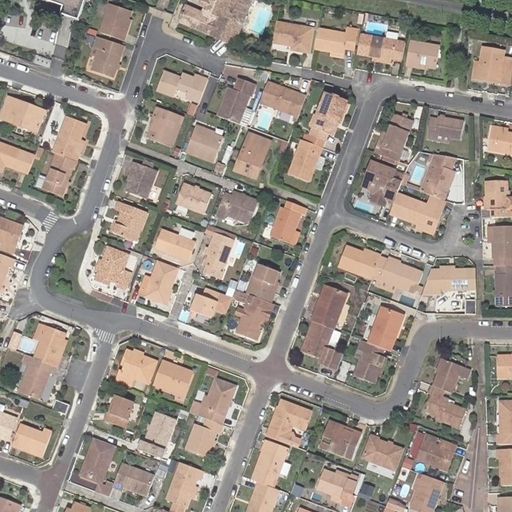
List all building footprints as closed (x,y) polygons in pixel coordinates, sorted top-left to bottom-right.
[(86,0),(41,0),(65,8),(62,15),(79,21),(86,0)] [(177,21),(230,43),(238,2),(232,0),(204,0),(199,11),(184,5),(177,21)] [(238,0),(238,2),(230,43),(247,0),(238,0)] [(124,32),(128,20),(131,12),(109,4),(100,32),(124,40),(126,33),(124,32)] [(95,10),(93,16),(100,18),(102,13),(95,10)] [(72,32),(9,12),(5,23),(15,27),(11,40),(63,57),(72,32)] [(312,29),(276,23),(273,43),(292,46),(291,51),(307,53),(312,29)] [(347,34),(319,29),(315,49),(329,51),(344,54),(346,48),(348,48),(353,49),(357,30),(349,29),(347,34)] [(389,39),(397,41),(399,33),(388,31),(387,39),(389,39)] [(407,35),(399,33),(397,41),(405,43),(407,35)] [(397,41),(389,39),(387,39),(360,34),(357,54),(374,57),(393,61),(394,61),(402,62),(405,43),(397,41)] [(120,45),(98,37),(94,47),(99,49),(97,56),(91,70),(113,78),(115,70),(117,64),(120,56),(117,55),(120,45)] [(415,64),(427,67),(436,68),(439,45),(411,40),(406,65),(414,67),(415,64)] [(505,85),(508,68),(511,68),(511,57),(504,56),(505,51),(484,46),(481,62),(477,80),(505,85)] [(477,80),(481,62),(475,61),(472,79),(477,80)] [(187,97),(200,102),(208,79),(201,76),(200,79),(195,77),(183,72),(183,73),(181,77),(165,71),(158,91),(174,96),(178,88),(189,92),(187,97)] [(222,118),(239,124),(249,95),(252,96),(256,84),(240,79),(236,90),(230,88),(224,104),(227,105),(222,118)] [(306,97),(268,82),(260,102),(298,117),(306,97)] [(343,111),(346,102),(326,96),(318,116),(315,115),(310,128),(313,130),(311,137),(305,135),(303,140),(321,147),(323,142),(326,135),(329,136),(334,123),(338,124),(343,111)] [(14,105),(7,102),(0,118),(0,120),(29,132),(36,134),(41,120),(43,116),(29,111),(30,107),(15,101),(14,105)] [(224,104),(219,117),(222,118),(227,105),(224,104)] [(29,111),(43,116),(44,112),(30,107),(29,111)] [(154,118),(151,127),(148,137),(171,146),(182,118),(156,109),(153,117),(154,118)] [(381,141),(376,153),(398,162),(413,122),(407,120),(402,118),(396,115),(394,119),(392,126),(389,135),(386,142),(381,141)] [(57,154),(77,162),(80,153),(75,151),(80,139),(86,123),(67,116),(53,153),(57,154)] [(445,118),(441,118),(438,117),(438,120),(431,119),(427,139),(434,141),(435,136),(449,138),(461,140),(464,122),(445,118)] [(333,137),(338,124),(334,123),(329,136),(333,137)] [(203,131),(204,130),(196,127),(187,152),(214,163),(223,140),(213,136),(203,131)] [(511,133),(507,132),(491,129),(488,149),(511,153),(511,133)] [(250,134),(247,140),(265,147),(257,170),(260,171),(271,142),(250,134)] [(85,141),(80,139),(75,151),(80,153),(85,141)] [(265,147),(247,140),(236,171),(256,179),(260,171),(257,170),(265,147)] [(289,174),(309,181),(314,168),(320,171),(326,158),(319,155),(322,148),(302,140),(289,174)] [(4,165),(29,174),(35,157),(0,143),(0,171),(1,172),(4,165)] [(39,147),(36,156),(41,157),(44,150),(39,147)] [(73,171),(77,162),(57,154),(47,179),(40,176),(36,186),(43,190),(61,197),(65,186),(66,182),(71,170),(73,171)] [(450,169),(455,158),(433,154),(430,162),(437,165),(425,193),(430,195),(440,199),(445,186),(447,187),(453,170),(450,169)] [(133,171),(131,179),(126,191),(147,199),(158,172),(134,162),(131,170),(132,170),(133,171)] [(437,165),(430,162),(421,187),(406,181),(409,174),(405,173),(404,176),(403,177),(401,183),(401,184),(425,193),(437,165)] [(401,184),(401,183),(393,180),(396,173),(372,164),(369,170),(373,172),(366,189),(374,192),(370,202),(381,207),(383,202),(393,206),(397,193),(401,184)] [(373,172),(369,170),(363,188),(366,189),(373,172)] [(401,183),(403,177),(404,176),(396,173),(393,180),(401,183)] [(492,210),(493,218),(511,217),(511,196),(508,197),(507,181),(486,182),(486,198),(487,210),(490,210),(492,210)] [(196,188),(184,184),(177,204),(204,214),(212,194),(200,189),(196,188)] [(450,188),(447,187),(445,186),(440,199),(444,201),(450,188)] [(217,217),(225,221),(227,216),(250,225),(259,201),(245,196),(241,194),(234,192),(233,195),(226,193),(217,217)] [(393,206),(390,212),(419,225),(432,230),(444,201),(440,199),(430,195),(426,205),(397,193),(393,206)] [(434,235),(446,201),(444,201),(432,230),(419,225),(418,228),(434,235)] [(303,216),(306,209),(288,202),(286,209),(281,208),(270,237),(289,244),(300,215),(303,216)] [(123,212),(119,222),(115,233),(136,241),(147,212),(122,203),(119,210),(123,212)] [(0,248),(14,254),(24,228),(0,218),(0,240),(2,242),(0,247),(0,248)] [(497,259),(497,266),(511,266),(511,226),(509,227),(495,227),(496,239),(496,242),(492,242),(493,259),(497,259)] [(182,234),(198,239),(200,232),(184,227),(182,234)] [(163,229),(156,248),(169,253),(173,254),(190,260),(197,243),(163,229)] [(223,271),(235,240),(215,232),(203,264),(207,265),(204,272),(222,279),(225,272),(223,271)] [(339,267),(372,279),(373,278),(380,259),(364,253),(347,246),(339,267)] [(108,281),(111,282),(118,284),(117,286),(124,289),(130,273),(123,270),(129,255),(108,247),(103,262),(99,272),(96,280),(106,284),(108,281)] [(381,256),(381,255),(366,249),(364,253),(380,259),(381,256)] [(11,267),(14,260),(0,254),(0,285),(4,275),(6,275),(9,267),(9,266),(11,267)] [(390,260),(381,256),(380,259),(373,278),(381,281),(390,260)] [(401,264),(390,260),(381,281),(395,286),(409,291),(408,294),(415,297),(424,272),(401,264)] [(179,269),(159,262),(146,295),(165,303),(170,290),(179,269)] [(281,273),(260,265),(248,295),(262,301),(271,304),(275,296),(272,295),(276,284),(281,273)] [(511,266),(497,266),(497,271),(497,274),(495,274),(495,307),(511,306),(511,266)] [(476,291),(476,269),(455,270),(441,270),(432,270),(422,295),(441,294),(441,290),(476,291)] [(395,286),(381,281),(379,288),(392,293),(398,295),(400,291),(408,294),(409,291),(395,286)] [(325,287),(312,322),(313,322),(333,330),(346,295),(325,287)] [(206,290),(203,297),(218,302),(221,295),(206,290)] [(242,300),(244,294),(236,291),(233,297),(242,300)] [(218,302),(203,297),(198,294),(192,311),(212,318),(218,302)] [(244,294),(242,300),(249,303),(243,318),(238,333),(257,341),(269,311),(259,307),(262,301),(248,295),(244,294)] [(249,303),(242,300),(236,315),(243,318),(249,303)] [(466,300),(466,315),(476,315),(476,300),(466,300)] [(262,301),(259,307),(269,311),(272,304),(271,304),(262,301)] [(383,348),(390,351),(403,316),(382,308),(368,343),(383,348)] [(333,330),(313,322),(307,337),(309,338),(303,352),(322,360),(319,365),(327,368),(337,372),(344,355),(334,351),(326,348),(333,330)] [(35,338),(41,341),(47,326),(41,324),(35,338)] [(35,358),(57,367),(60,359),(57,358),(63,341),(66,334),(47,326),(41,341),(35,358)] [(341,333),(333,330),(326,348),(334,351),(341,333)] [(367,343),(361,340),(358,348),(364,350),(367,343)] [(57,358),(60,359),(66,342),(63,341),(57,358)] [(383,348),(368,343),(367,343),(364,350),(354,376),(375,384),(378,374),(376,374),(378,367),(380,367),(384,356),(381,355),(383,348)] [(127,363),(127,365),(123,373),(121,372),(118,379),(132,384),(134,377),(149,383),(157,362),(143,357),(134,353),(128,351),(124,362),(127,363)] [(32,358),(25,355),(23,362),(23,363),(29,365),(32,358)] [(511,355),(511,356),(497,356),(497,379),(511,378),(511,355)] [(387,357),(384,356),(380,367),(378,367),(376,374),(378,374),(380,375),(387,357)] [(54,374),(57,367),(35,358),(32,358),(29,365),(19,392),(38,400),(49,372),(54,374)] [(439,372),(433,388),(444,392),(451,394),(457,377),(466,380),(470,370),(461,367),(444,360),(439,372)] [(170,364),(162,361),(153,385),(183,397),(191,378),(168,369),(170,364)] [(168,369),(191,378),(192,373),(170,364),(168,369)] [(190,413),(200,417),(208,421),(219,425),(223,415),(226,417),(230,407),(231,403),(237,388),(217,380),(210,398),(206,408),(203,408),(204,407),(194,403),(190,413)] [(433,388),(430,386),(427,392),(430,394),(423,411),(436,416),(441,418),(439,422),(458,428),(464,410),(446,404),(448,400),(441,397),(444,392),(433,388)] [(454,391),(452,394),(474,403),(474,399),(454,391)] [(116,395),(113,403),(115,403),(112,413),(109,412),(107,411),(104,420),(124,428),(134,402),(116,395)] [(66,416),(70,405),(56,400),(51,411),(66,416)] [(497,436),(498,445),(511,444),(511,402),(500,402),(501,420),(502,420),(503,435),(501,435),(497,436)] [(278,413),(268,438),(291,446),(294,439),(293,435),(291,434),(290,433),(293,425),(304,430),(311,413),(285,403),(281,414),(278,413)] [(278,408),(267,437),(268,438),(278,413),(280,408),(278,408)] [(0,436),(0,437),(9,440),(17,419),(0,412),(0,436)] [(146,444),(144,451),(158,457),(161,450),(165,451),(177,420),(158,413),(153,426),(152,430),(146,444)] [(220,433),(223,426),(219,425),(208,421),(205,428),(196,424),(187,449),(207,458),(212,447),(214,441),(217,433),(220,434),(220,433)] [(343,431),(344,429),(336,426),(328,423),(327,428),(318,449),(351,461),(360,435),(353,432),(352,435),(349,433),(343,431)] [(19,429),(13,446),(42,457),(50,437),(42,434),(41,438),(19,429)] [(95,438),(93,438),(79,476),(102,485),(104,481),(84,473),(90,460),(87,459),(95,438)] [(104,481),(117,447),(95,438),(87,459),(90,460),(84,473),(104,481)] [(362,459),(394,471),(401,450),(370,438),(362,459)] [(291,446),(297,449),(300,441),(294,439),(291,446)] [(450,452),(454,453),(456,447),(442,441),(440,447),(423,441),(423,442),(416,460),(443,470),(444,470),(450,452)] [(168,449),(173,451),(176,445),(170,442),(168,449)] [(501,459),(501,476),(501,486),(511,485),(511,449),(496,451),(497,459),(498,459),(501,459)] [(258,465),(261,467),(267,453),(263,451),(258,465)] [(447,472),(454,453),(450,452),(444,470),(447,472)] [(261,467),(255,481),(260,483),(273,488),(285,461),(267,453),(261,467)] [(169,467),(172,459),(165,456),(162,464),(169,467)] [(201,480),(204,472),(191,467),(183,463),(180,470),(168,500),(178,503),(175,511),(178,511),(182,511),(185,506),(187,507),(191,497),(195,488),(198,479),(201,480)] [(155,477),(121,464),(113,487),(123,491),(125,486),(148,494),(155,477)] [(330,496),(342,500),(348,502),(351,493),(356,479),(351,476),(349,481),(334,476),(323,471),(316,490),(330,496)] [(349,481),(351,476),(336,471),(334,476),(349,481)] [(437,498),(443,483),(423,475),(422,480),(418,489),(411,508),(421,511),(432,511),(436,503),(437,498)] [(273,488),(260,483),(252,504),(254,504),(250,511),(271,511),(280,491),(273,488)] [(348,502),(342,500),(330,496),(330,498),(350,506),(354,495),(351,493),(348,502)] [(0,511),(18,511),(20,505),(0,497),(0,511)] [(501,506),(501,511),(511,511),(511,498),(499,499),(499,506),(501,506)] [(388,499),(385,507),(398,511),(401,511),(403,508),(396,506),(397,502),(388,499)] [(89,511),(90,509),(85,507),(81,505),(75,503),(72,510),(68,508),(66,511),(89,511)]
